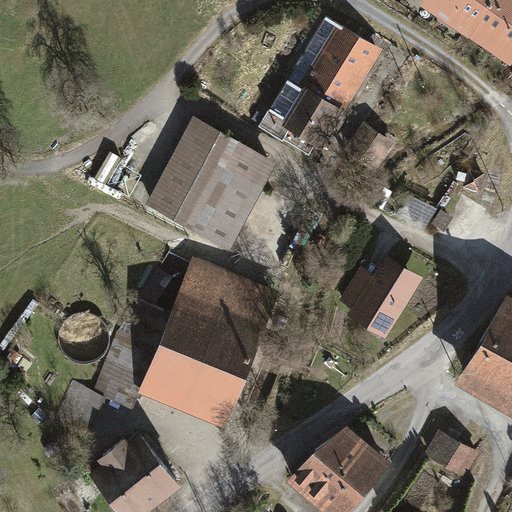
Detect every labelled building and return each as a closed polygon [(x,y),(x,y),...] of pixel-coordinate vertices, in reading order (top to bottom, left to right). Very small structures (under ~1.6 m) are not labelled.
[(511,0),(424,0),(423,2),(511,62),(511,61),(511,0)] [(289,77),(259,125),(283,140),(285,137),(309,153),(316,143),(323,147),(385,49),(339,19),(299,83),(289,77)] [(195,115),(148,203),(199,230),(230,247),(278,159),(195,115)] [(394,141),(365,119),(337,157),(366,179),(394,141)] [(123,158),(109,180),(133,194),(146,172),(123,158)] [(483,172),(469,168),(465,187),(479,190),(483,172)] [(454,217),(442,209),(433,222),(445,230),(454,217)] [(352,308),(348,314),(385,337),(425,276),(388,252),(374,273),(362,265),(339,300),(352,308)] [(171,309),(138,389),(224,425),(281,291),(194,255),(171,309)] [(138,389),(171,309),(142,297),(133,293),(93,389),(105,394),(131,405),(138,389)] [(511,295),(507,293),(456,382),(511,414),(511,295)] [(93,389),(73,381),(57,419),(89,432),(105,394),(93,389)] [(313,448),(287,477),(327,511),(347,511),(391,462),(347,424),(313,448)] [(136,428),(86,468),(120,511),(144,511),(181,483),(136,428)] [(438,429),(425,455),(467,476),(480,451),(438,429)]
